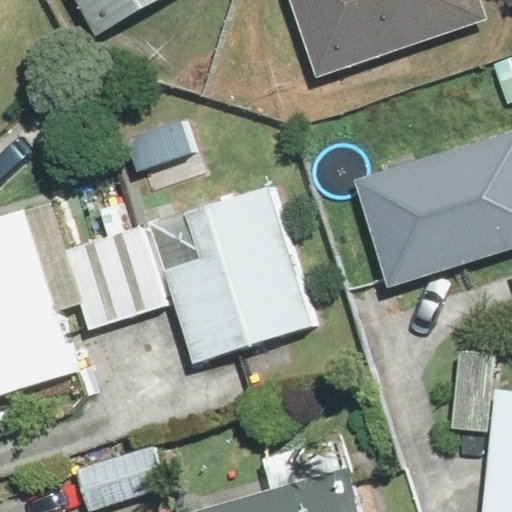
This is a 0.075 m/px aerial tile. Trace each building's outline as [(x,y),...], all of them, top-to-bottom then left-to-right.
[(70,0),(97,50),(192,0),(70,0)] [(492,0),(286,0),(322,95),(503,27),(492,0)] [(511,144),(401,181),(433,277),(511,251),(511,144)] [(278,186),(65,248),(90,334),(176,308),(194,370),(321,333),(278,186)] [(33,205),(0,215),(0,404),(86,378),(33,205)] [(511,391),(511,347),(454,345),(451,439),(490,440),(487,511),(511,511),(511,393),(511,391)] [(161,441),(74,467),(87,511),(98,511),(175,489),(161,441)] [(364,511),(352,463),(165,510),(165,511),(364,511)]
